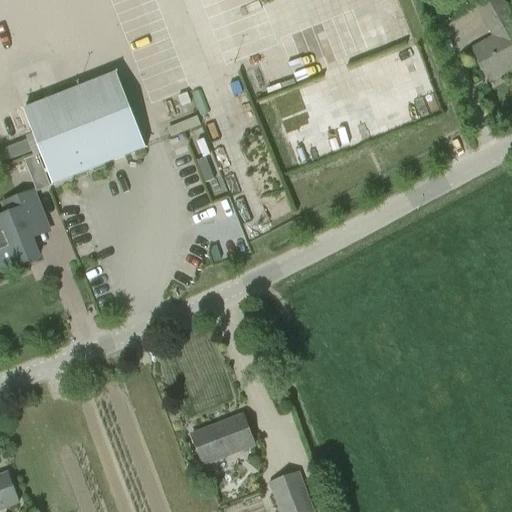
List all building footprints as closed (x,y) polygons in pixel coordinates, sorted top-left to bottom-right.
[(511,17),(502,0),(493,0),(478,9),(494,37),(471,50),(487,78),(511,64),(511,17)] [(117,74),(24,111),(41,154),(53,185),(146,149),(117,74)] [(0,164),(32,152),(28,141),(0,151),(0,164)] [(25,162),(31,178),(44,172),(38,157),(25,162)] [(34,193),(3,205),(8,216),(0,218),(0,269),(1,273),(39,258),(27,226),(45,219),(34,193)] [(217,247),(209,250),(214,264),(222,261),(217,247)] [(204,467),(256,447),(244,416),(192,436),(204,467)] [(0,511),(20,504),(8,473),(0,476),(0,511)] [(269,485),(279,511),(314,511),(300,473),(269,485)]
